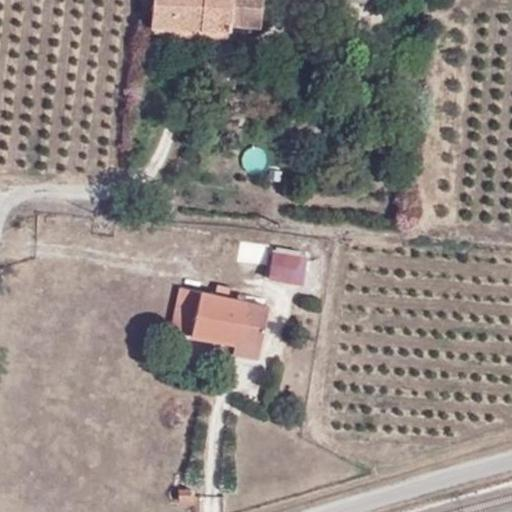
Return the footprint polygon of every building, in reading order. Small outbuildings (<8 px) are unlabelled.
[(259,21),(260,0),(153,0),(152,21),(227,28),(227,19),(259,21)] [(302,281),(306,253),(272,247),(268,275),(302,281)] [(269,301),(176,288),(171,328),(261,343),(267,312),(269,301)] [(293,322),(302,322),(304,302),(269,297),(269,301),(267,312),(294,317),(293,322)] [(175,498),(190,498),(190,485),(175,486),(175,498)]
